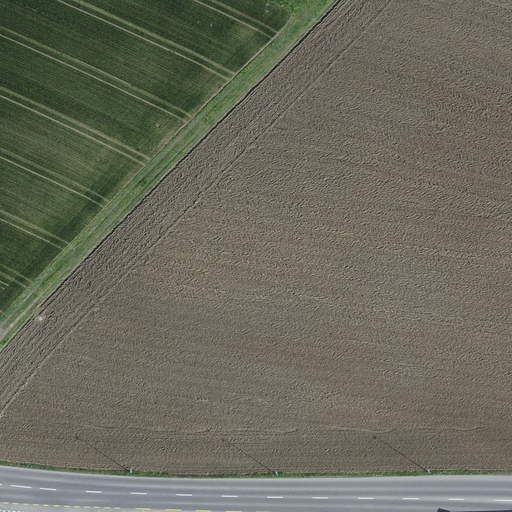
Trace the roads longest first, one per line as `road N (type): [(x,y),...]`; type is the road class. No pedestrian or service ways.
road 1 (track): [(0,337),(321,0)]
road 2 (secondary): [(511,499),(54,489)]
